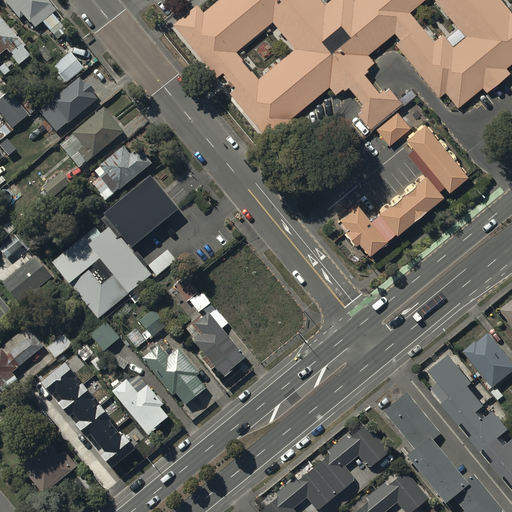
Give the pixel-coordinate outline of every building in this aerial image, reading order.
[(45,0),(2,0),(3,0),(19,21),(23,18),(29,26),(31,25),(34,30),(43,24),(56,41),(68,32),(61,24),(60,25),(53,16),(56,13),(45,0)] [(511,10),(509,13),(497,0),(218,0),(204,12),(196,3),(173,21),(216,74),(221,70),(235,86),(230,90),(266,132),(329,80),(336,88),(346,80),(364,102),(356,109),(369,125),(400,100),(390,88),(383,94),(361,68),(371,59),(366,53),(394,30),(401,38),(395,42),(436,92),(443,87),(458,106),(511,61),(511,10)] [(0,57),(6,53),(18,67),(30,57),(24,49),(27,47),(12,29),(10,30),(0,18),(0,57)] [(70,54),(52,68),(65,85),(83,71),(70,54)] [(56,135),(97,101),(92,96),(94,94),(85,84),(84,85),(79,79),(27,122),(43,142),(54,132),(56,135)] [(0,102),(0,112),(8,122),(5,125),(5,124),(0,127),(0,137),(2,140),(22,124),(18,119),(26,112),(30,116),(38,110),(26,95),(19,101),(13,93),(0,102)] [(124,135),(103,109),(71,135),(73,138),(61,148),(78,169),(86,163),(87,165),(124,135)] [(397,113),(376,130),(390,147),(411,130),(397,113)] [(471,177),(430,126),(409,142),(432,171),(373,218),(363,204),(340,221),(370,258),(471,177)] [(135,162),(124,149),(95,174),(99,179),(90,186),(105,204),(160,157),(152,148),(135,162)] [(71,184),(61,173),(42,190),(52,201),(71,184)] [(132,252),(179,213),(151,178),(101,221),(109,230),(102,236),(96,229),(52,266),(100,322),(153,277),(132,252)] [(26,245),(17,234),(0,248),(0,251),(8,260),(26,245)] [(168,251),(148,267),(156,277),(177,261),(168,251)] [(34,258),(2,284),(18,304),(50,278),(34,258)] [(189,279),(176,289),(186,301),(199,291),(189,279)] [(240,304),(224,317),(257,357),(266,354),(273,346),(268,341),(291,322),(272,300),(267,304),(254,290),(239,302),(240,304)] [(0,299),(0,320),(1,322),(11,313),(0,299)] [(511,302),(499,314),(511,328),(511,302)] [(153,309),(139,321),(153,339),(168,327),(153,309)] [(105,352),(121,339),(106,321),(90,335),(105,352)] [(217,324),(194,343),(206,357),(202,360),(212,372),(215,370),(222,379),(246,361),(217,324)] [(13,374),(44,348),(32,335),(7,356),(2,351),(0,352),(0,397),(20,381),(13,374)] [(66,335),(47,350),(54,358),(51,360),(69,381),(87,367),(73,348),(75,347),(66,335)] [(511,366),(486,335),(462,355),(491,391),(511,374),(511,366)] [(169,359),(158,347),(143,361),(175,399),(177,397),(186,408),(208,389),(198,377),(201,374),(179,350),(169,359)] [(472,387),(449,360),(429,376),(437,386),(431,391),(443,406),(441,409),(459,431),(463,428),(472,440),(469,443),(480,457),(485,454),(494,466),(490,469),(501,483),(505,480),(511,488),(511,444),(504,450),(498,443),(509,433),(494,415),(482,425),(476,417),(485,410),(468,390),(472,387)] [(128,381),(113,393),(149,439),(171,421),(162,410),(165,407),(148,386),(139,394),(128,381)] [(405,393),(382,411),(414,452),(405,459),(444,508),(453,501),(461,511),(503,511),(475,475),(465,482),(433,442),(440,437),(405,393)] [(73,418),(64,424),(102,473),(126,455),(117,445),(124,440),(115,428),(107,434),(94,417),(85,424),(87,428),(83,431),(73,418)] [(294,511),(293,511),(306,500),(316,510),(321,511),(352,484),(353,477),(345,469),(358,458),(367,468),(372,468),(390,453),(367,426),(349,441),(346,437),(327,453),(330,457),(279,499),(279,498),(262,511),(294,511)] [(78,467),(65,452),(61,457),(47,441),(18,466),(45,497),(78,467)] [(413,511),(428,500),(405,473),(387,488),(384,485),(366,500),(369,504),(358,511),(386,511),(397,504),(403,511),(413,511)]
